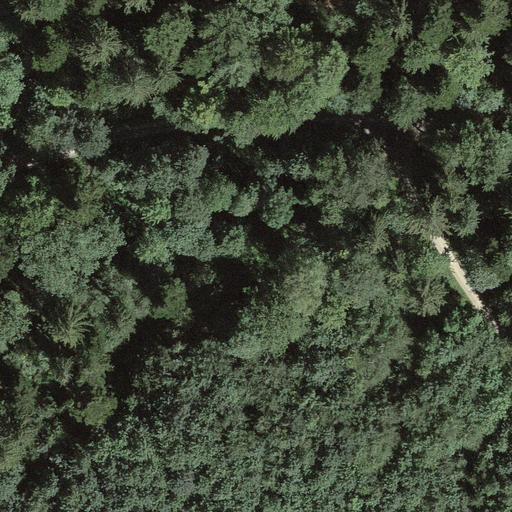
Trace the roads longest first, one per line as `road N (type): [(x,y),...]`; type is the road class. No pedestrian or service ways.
road 1 (track): [(0,170),(187,119),(511,115)]
road 2 (track): [(502,0),(475,55),(403,119),(402,169),(418,219),(511,344)]
road 3 (track): [(42,0),(21,164)]
